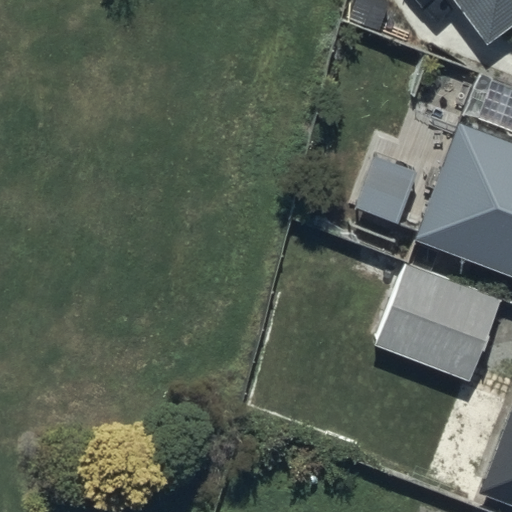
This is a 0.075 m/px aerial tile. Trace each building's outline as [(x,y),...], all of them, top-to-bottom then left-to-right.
[(511,0),(459,0),(483,33),(511,11),(511,0)] [(511,126),(511,130),(454,109),(411,226),(511,263),(511,126)] [(416,158),(372,140),(351,192),(394,210),(416,158)] [(499,287),(400,254),(372,337),(469,369),(479,340),(488,343),(503,298),(497,295),(499,287)] [(511,393),(477,483),(511,496),(511,393)]
